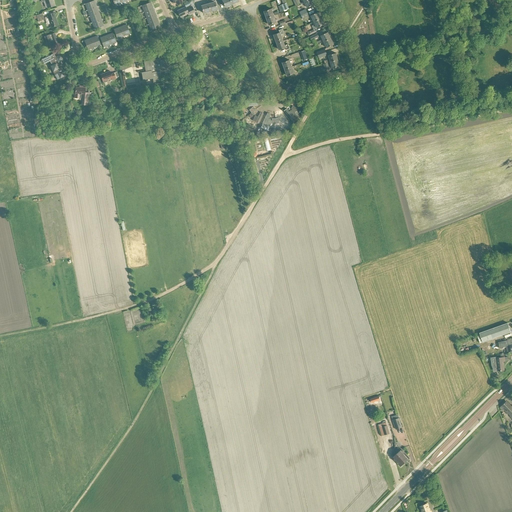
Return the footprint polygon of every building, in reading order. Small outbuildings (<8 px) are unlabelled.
[(88,10),(97,7),(94,0),(85,4),(88,10)] [(144,12),(153,8),(151,2),(142,6),(144,12)] [(208,4),(210,11),(217,9),(215,2),(208,4)] [(289,9),(287,3),(278,6),(281,12),(289,9)] [(203,13),(210,11),(208,4),(201,6),(203,13)] [(90,17),(99,13),(97,7),(88,10),(90,17)] [(195,12),(192,7),(187,10),(185,7),(177,11),(180,17),(188,13),(189,15),(195,12)] [(147,18),(156,15),(153,8),(144,12),(147,18)] [(267,18),(274,16),(271,9),(264,11),(267,18)] [(311,20),(313,22),(321,18),(318,12),(311,16),(313,19),(311,20)] [(45,19),(42,13),(36,15),(38,21),(45,19)] [(52,27),(58,25),(54,13),(47,15),(52,27)] [(92,23),(102,19),(99,13),(90,17),(92,23)] [(149,24),(158,21),(156,15),(147,18),(149,24)] [(274,16),(267,18),(269,25),(276,22),(274,16)] [(321,18),(313,22),(314,25),(312,26),(314,29),(317,28),(324,24),(321,18)] [(102,19),(92,23),(95,29),(104,26),(102,19)] [(158,21),(149,24),(151,31),(161,27),(158,21)] [(120,27),(124,36),(130,34),(127,25),(120,27)] [(117,39),(124,36),(120,27),(114,30),(117,39)] [(274,34),(277,43),(283,41),(281,35),(284,34),(283,29),(279,30),(280,32),(274,34)] [(322,42),(331,38),(328,32),(321,36),(322,39),(321,40),(322,42)] [(48,47),(58,43),(55,33),(44,36),(48,47)] [(107,36),(110,45),(116,42),(113,33),(107,36)] [(91,38),(94,47),(101,45),(98,36),(91,38)] [(104,47),(110,45),(107,36),(100,38),(104,47)] [(88,50),(94,47),(91,38),(84,41),(88,50)] [(331,38),(322,42),(323,45),(325,44),(326,46),(327,48),(334,44),(331,38)] [(285,45),(283,41),(277,43),(279,50),(285,48),(286,49),(290,48),(288,44),(285,45)] [(329,62),(337,59),(336,53),(329,55),(330,59),(324,60),(325,63),(329,62)] [(54,54),(42,59),(41,60),(42,64),(44,63),(44,64),(50,61),(51,64),(52,64),(53,65),(50,66),(57,80),(66,76),(60,65),(65,63),(61,54),(55,57),(54,54)] [(162,70),(169,69),(168,59),(160,61),(160,59),(144,62),(146,71),(142,72),(143,80),(153,79),(153,82),(161,81),(160,71),(162,71),(162,70)] [(331,64),(332,66),(332,68),(340,66),(337,59),(329,62),(330,65),(331,64)] [(285,69),(292,67),(290,60),(283,62),(285,69)] [(292,67),(285,69),(287,76),(294,74),(292,67)] [(116,78),(114,73),(111,74),(110,71),(101,75),(103,81),(104,83),(108,82),(107,80),(111,78),(112,80),(116,78)] [(80,86),(80,87),(76,87),(75,94),(75,98),(79,98),(79,100),(82,100),(81,105),(88,105),(90,93),(85,93),(86,86),(80,86)] [(298,116),(294,110),(290,113),(288,109),(285,112),(291,121),(298,116)] [(258,124),(263,114),(260,112),(258,117),(255,115),(253,121),(258,124)] [(268,119),(270,115),(267,113),(262,124),(265,126),(266,122),(270,124),(271,120),(268,119)] [(289,122),(283,113),(280,115),(281,116),(278,118),(279,121),(281,124),(285,122),(286,124),(289,122)] [(480,335),(483,342),(511,332),(507,323),(479,333),(480,335)] [(508,340),(499,342),(499,348),(503,348),(503,347),(506,346),(507,351),(509,351),(509,352),(511,351),(511,337),(507,340),(508,340)] [(496,358),(496,364),(491,364),(493,371),(504,370),(503,361),(505,361),(504,357),(496,358)] [(380,397),(382,403),(385,402),(382,393),(372,396),(373,399),(380,397)] [(511,418),(511,417),(511,406),(511,407),(506,401),(500,407),(503,411),(504,409),(505,410),(504,410),(507,413),(508,413),(510,415),(510,416),(511,418)] [(396,429),(402,427),(399,418),(393,420),(396,429)] [(395,452),(405,462),(409,458),(401,449),(400,450),(398,449),(395,452)] [(400,466),(405,462),(395,452),(392,454),(394,456),(392,457),(400,466)] [(431,511),(431,510),(430,511),(427,503),(420,506),(422,511),(421,511),(420,511),(431,511)]
